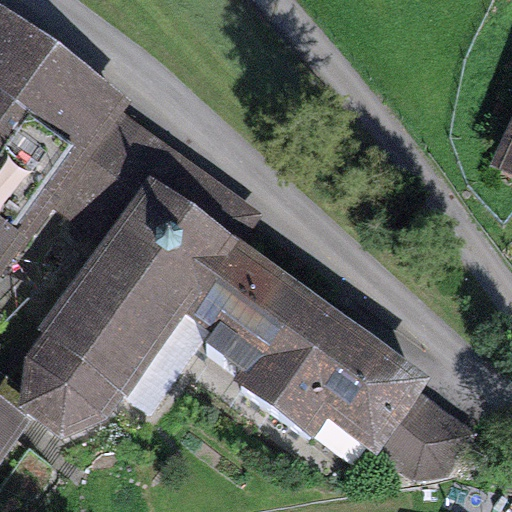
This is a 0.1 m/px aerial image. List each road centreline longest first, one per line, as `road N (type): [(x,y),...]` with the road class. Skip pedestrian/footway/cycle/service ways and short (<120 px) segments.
road 1 (residential): [(511,400),(206,129),(30,0)]
road 2 (unclassified): [(274,0),(306,29),(511,297)]
